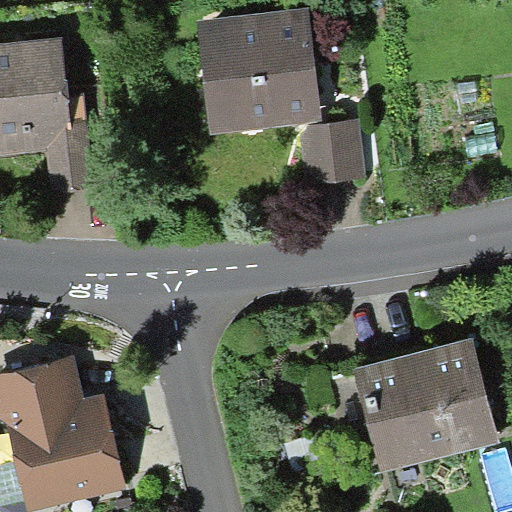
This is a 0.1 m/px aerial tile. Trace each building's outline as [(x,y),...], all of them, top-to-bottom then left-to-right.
[(218,81),(222,120),(311,109),(302,20),(202,31),(207,72),(218,81)] [(53,47),(0,52),(0,132),(48,127),(49,142),(78,139),(76,123),(62,124),(53,47)] [(315,126),(304,139),(309,182),(354,177),(347,122),(315,126)] [(466,344),(357,372),(380,463),(489,435),(466,344)] [(0,391),(26,502),(117,481),(98,403),(71,409),(59,361),(0,374),(0,391)]
